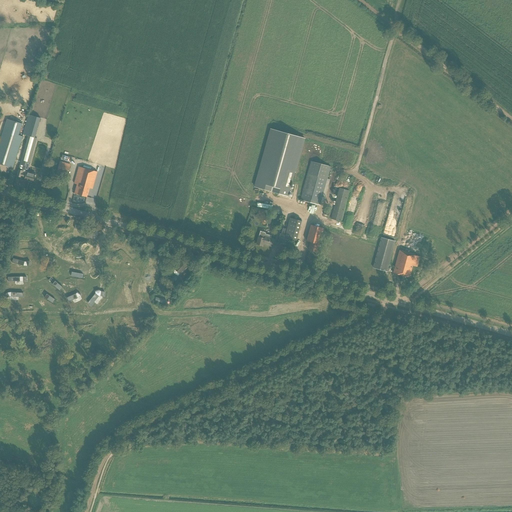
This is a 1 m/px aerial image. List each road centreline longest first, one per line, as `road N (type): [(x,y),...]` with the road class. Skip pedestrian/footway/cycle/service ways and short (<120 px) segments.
road 1 (track): [(86,511),(102,460),(118,441),(377,313),(511,210)]
road 2 (secondary): [(511,334),(0,191)]
road 3 (track): [(511,121),(358,0)]
